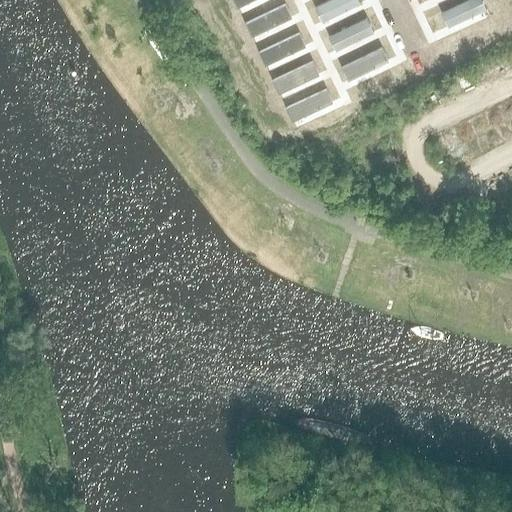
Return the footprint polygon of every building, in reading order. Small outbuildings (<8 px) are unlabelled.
[(235,0),(240,8),(257,0),(235,0)] [(359,0),(337,0),(316,10),(323,24),(362,4),(359,0)] [(448,0),(439,5),(446,18),(482,0),(448,0)] [(287,5),(247,24),(254,37),(293,18),(287,5)] [(370,20),(330,39),(336,52),(376,33),(370,20)] [(301,34),(261,53),(268,66),(307,47),(301,34)] [(414,48),(403,34),(394,42),(404,55),(414,48)] [(383,49),(344,68),(350,81),(390,62),(383,49)] [(315,62),(275,82),(282,95),(321,76),(315,62)] [(329,91),(289,110),(295,124),(335,104),(329,91)]
